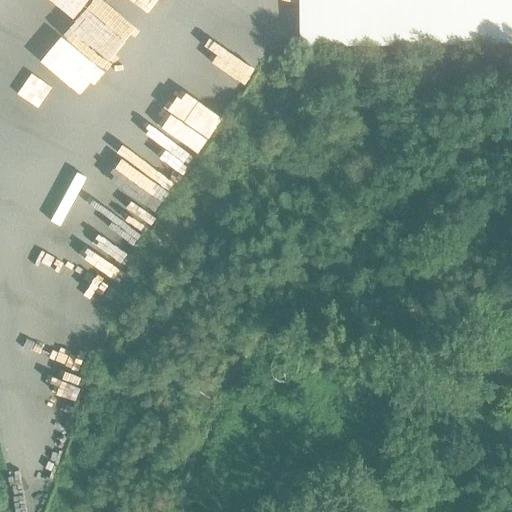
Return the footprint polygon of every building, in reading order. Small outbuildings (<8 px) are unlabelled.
[(114,91),(159,11),(138,0),(59,0),(73,7),(41,65),(89,93),(96,81),(114,91)] [(253,42),(249,56),(259,59),(264,45),(253,42)] [(35,86),(43,73),(22,61),(14,75),(35,86)] [(230,88),(243,95),(255,74),(243,67),(230,88)] [(41,88),(31,103),(82,140),(89,130),(64,112),(68,107),(41,88)] [(0,98),(0,110),(19,119),(24,109),(0,98)] [(0,121),(0,157),(13,128),(0,121)] [(57,179),(69,152),(20,130),(8,157),(57,179)] [(99,352),(110,328),(56,306),(49,323),(73,333),(70,340),(99,352)]
